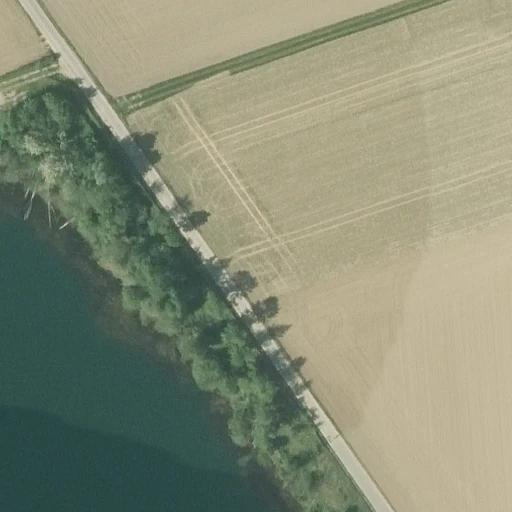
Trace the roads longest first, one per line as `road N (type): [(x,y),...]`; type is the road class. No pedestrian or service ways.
road 1 (residential): [(30,0),(387,511)]
road 2 (track): [(467,0),(118,123)]
